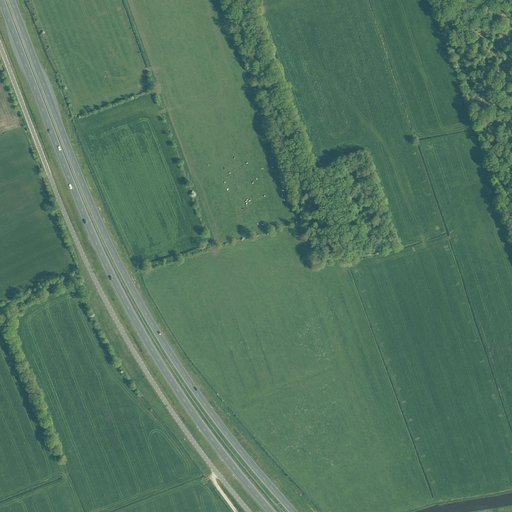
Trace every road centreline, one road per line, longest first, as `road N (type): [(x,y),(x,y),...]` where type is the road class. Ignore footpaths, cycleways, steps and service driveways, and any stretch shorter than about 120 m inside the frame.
road 1 (trunk): [(293,511),(196,393),(134,293),(11,0)]
road 2 (trunk): [(0,0),(122,297),(173,385),(270,511)]
road 3 (unclassified): [(249,511),(165,402),(105,300),(0,44)]
